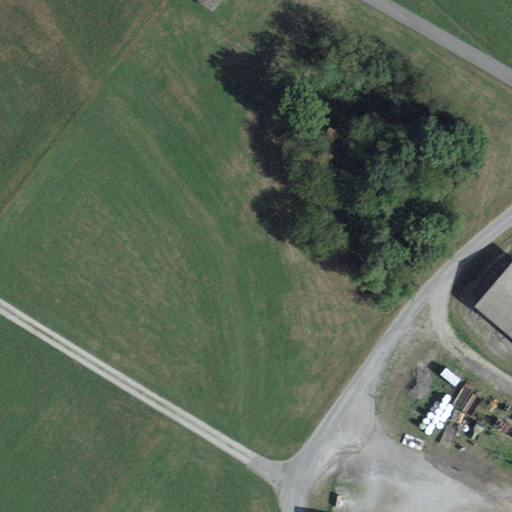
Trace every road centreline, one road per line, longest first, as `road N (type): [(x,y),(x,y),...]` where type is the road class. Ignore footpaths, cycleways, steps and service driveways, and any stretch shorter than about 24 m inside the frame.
road 1 (unclassified): [(292,511),(302,468),(400,324),(442,274),(511,214)]
road 2 (track): [(296,482),(0,303)]
road 3 (unclassified): [(511,78),(374,0)]
